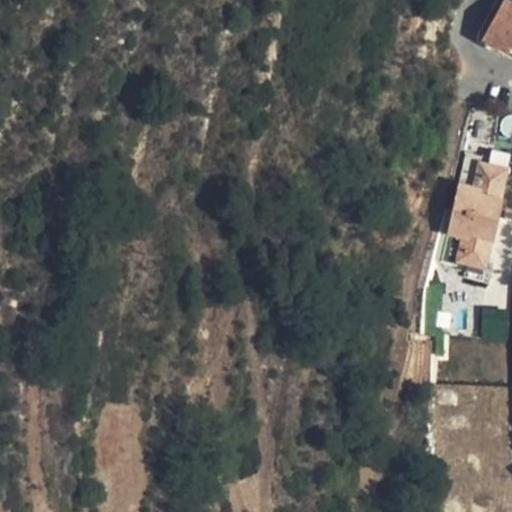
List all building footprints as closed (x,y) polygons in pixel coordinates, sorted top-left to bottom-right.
[(511,2),(507,0),(503,0),(482,38),(499,47),(502,41),(511,46),(511,2)] [(502,41),(499,47),(508,52),(511,46),(502,41)] [(453,207),(499,218),(503,198),(501,197),(508,168),(479,162),(480,157),(465,154),(453,207)] [(499,218),(453,207),(441,261),(456,265),(457,260),(486,267),(492,238),(494,238),(499,218)] [(505,342),(510,311),(484,307),(479,339),(505,342)]
